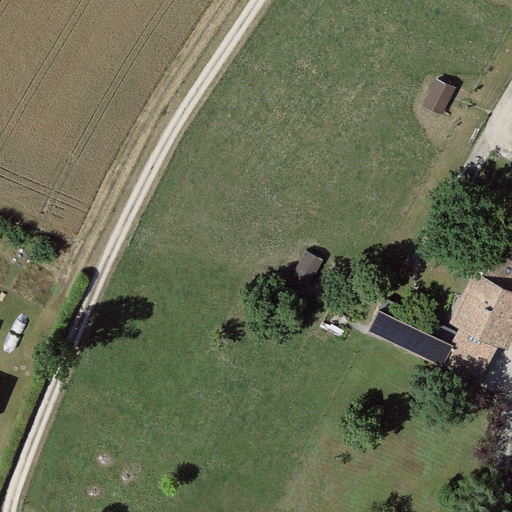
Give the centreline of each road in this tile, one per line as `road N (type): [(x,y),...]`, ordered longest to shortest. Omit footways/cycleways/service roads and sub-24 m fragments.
road 1 (track): [(6,511),(124,225),(185,107),(260,0)]
road 2 (track): [(511,98),(441,227)]
